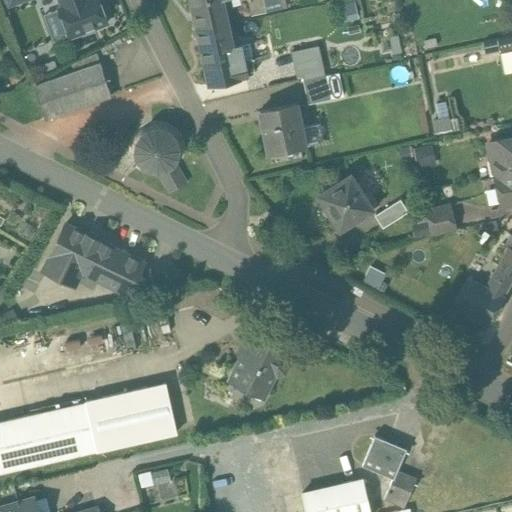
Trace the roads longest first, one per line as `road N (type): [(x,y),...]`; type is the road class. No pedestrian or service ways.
road 1 (residential): [(484,385),(225,257)]
road 2 (residential): [(136,0),(233,177),(240,215),(225,257)]
road 3 (residential): [(225,257),(0,143)]
